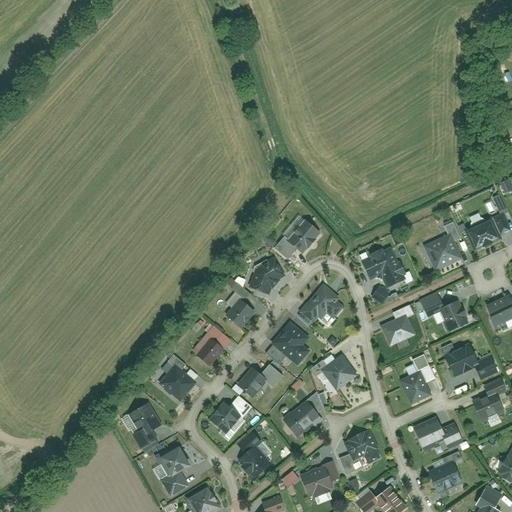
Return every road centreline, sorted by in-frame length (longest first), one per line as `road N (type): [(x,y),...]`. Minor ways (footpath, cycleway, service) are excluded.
road 1 (residential): [(241,511),(223,465),(190,429),(320,264),(345,264),(356,288),(378,407)]
road 2 (track): [(276,159),(355,234),(511,167)]
road 3 (track): [(0,132),(123,0)]
